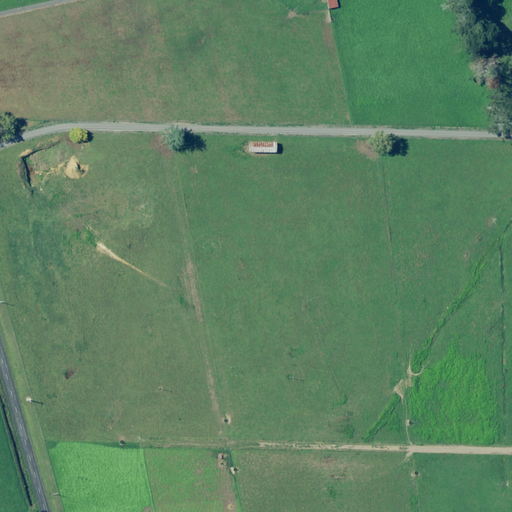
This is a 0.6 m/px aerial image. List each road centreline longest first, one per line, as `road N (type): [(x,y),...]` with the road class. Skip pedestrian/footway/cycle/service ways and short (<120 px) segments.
road 1 (unknown): [(0,143),(68,126),(511,135)]
road 2 (unclassified): [(0,348),(46,511)]
